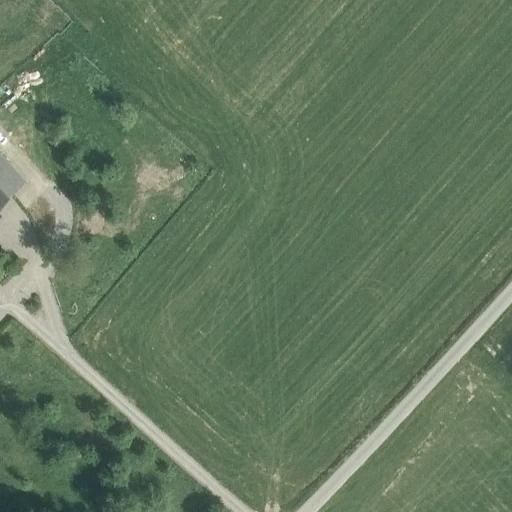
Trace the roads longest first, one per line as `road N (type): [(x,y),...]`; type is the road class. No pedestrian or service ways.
road 1 (track): [(0,292),(259,511)]
road 2 (unclassified): [(306,511),(511,290)]
